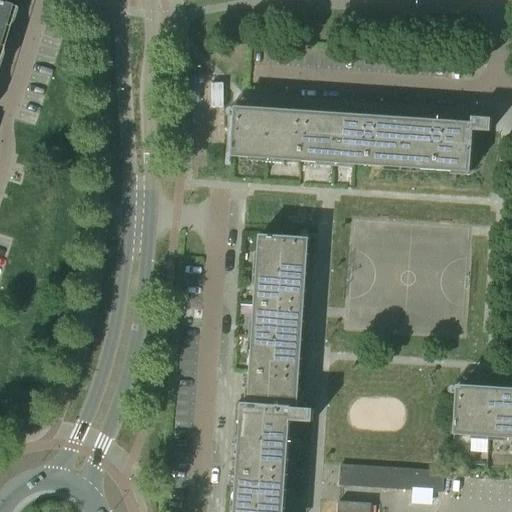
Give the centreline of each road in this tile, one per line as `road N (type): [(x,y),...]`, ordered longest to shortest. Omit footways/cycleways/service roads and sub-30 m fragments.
road 1 (tertiary): [(116,0),(127,189),(118,301),(84,418),(56,474)]
road 2 (residential): [(200,511),(218,220),(147,213)]
road 3 (tertiary): [(84,483),(134,337),(147,213)]
road 4 (residential): [(498,90),(250,76)]
road 5 (tertiary): [(147,213),(150,0)]
road 6 (residential): [(40,0),(3,118),(0,167)]
